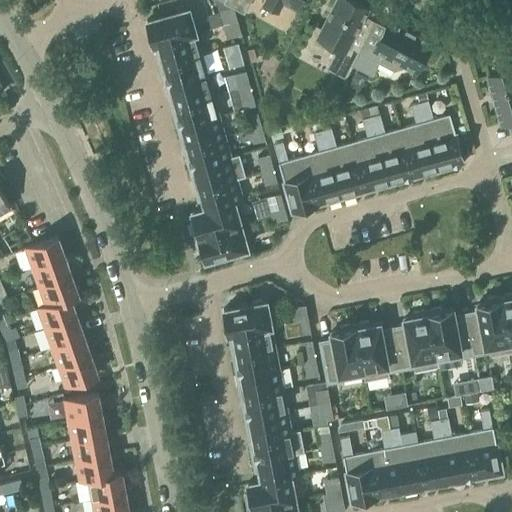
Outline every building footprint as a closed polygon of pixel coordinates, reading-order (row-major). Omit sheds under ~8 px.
[(297,8),(300,0),(226,0),(225,2),(244,12),(250,0),(266,0),(265,3),(280,11),(284,2),(297,8)] [(347,77),(354,65),(362,49),(361,48),(350,42),(368,7),(354,0),(337,0),(322,29),(318,27),(311,40),(310,43),(312,46),(319,50),(322,49),(325,47),(329,40),(340,46),(329,67),(347,77)] [(155,44),(196,32),(190,8),(148,20),(155,44)] [(235,9),(221,13),(224,24),(238,20),(235,9)] [(405,26),(391,19),(377,46),(366,41),(369,36),(368,35),(361,48),(362,49),(354,65),(374,75),(381,61),(395,69),(403,67),(405,63),(417,69),(432,40),(418,33),(419,32),(418,30),(407,24),(405,25),(405,26)] [(238,20),(224,24),(227,36),(242,32),(238,20)] [(199,54),(202,53),(196,32),(155,44),(158,56),(163,55),(165,64),(199,54)] [(239,43),(239,42),(224,46),(230,67),(245,63),(241,52),(239,43)] [(202,53),(199,54),(165,64),(167,72),(163,74),(166,86),(208,74),(202,53)] [(511,69),(489,76),(494,96),(495,95),(497,102),(496,103),(502,122),(511,119),(511,69)] [(250,84),(247,73),(236,76),(239,87),(250,84)] [(206,97),(214,94),(208,74),(166,86),(170,98),(174,97),(176,105),(206,97)] [(254,96),(250,84),(239,87),(242,99),(254,96)] [(427,91),(418,94),(421,102),(429,100),(427,91)] [(214,94),(206,97),(176,105),(179,114),(174,115),(177,128),(220,115),(214,94)] [(421,102),(440,169),(453,165),(452,163),(463,160),(464,163),(465,163),(451,113),(450,114),(434,118),(429,100),(421,102)] [(402,127),(415,173),(425,170),(426,173),(440,169),(421,102),(412,105),(417,123),(402,127)] [(372,116),(391,183),(405,179),(404,177),(415,173),(402,127),(386,132),(381,113),(372,116)] [(262,125),(259,114),(247,117),(251,129),(262,125)] [(188,147),(226,136),(220,115),(177,128),(181,140),(185,139),(188,147)] [(353,141),(366,187),(377,184),(377,187),(391,183),(372,116),(363,118),(369,137),(353,141)] [(320,120),(312,122),(315,132),(323,130),(320,120)] [(266,137),(262,125),(251,129),(254,141),(266,137)] [(280,127),(270,130),(273,139),(273,140),(283,137),(280,127)] [(323,130),(342,197),(356,193),(355,190),(366,187),(353,141),(338,146),(332,127),(323,130)] [(304,155),(317,201),(328,198),(329,200),(342,197),(323,130),(315,132),(320,151),(304,155)] [(232,157),(232,156),(226,136),(188,147),(190,156),(186,157),(189,169),(232,157)] [(279,162),(294,212),(294,210),(308,206),(307,204),(317,201),(304,155),(289,159),(284,141),(275,143),(280,162),(279,162)] [(200,189),(238,178),(247,176),(240,154),(232,156),(232,157),(189,169),(193,182),(197,180),(200,189)] [(274,167),(271,156),(259,159),(262,170),(274,167)] [(277,179),(274,167),(262,170),(266,182),(277,179)] [(0,180),(5,178),(0,168),(0,212),(12,206),(0,186),(0,180)] [(238,178),(200,189),(203,197),(198,199),(202,209),(202,210),(235,201),(235,202),(244,199),(238,178)] [(285,207),(282,195),(267,199),(271,211),(285,207)] [(202,209),(199,210),(193,212),(196,222),(191,223),(195,237),(242,224),(235,202),(235,201),(202,210),(202,209)] [(274,222),(289,218),(285,207),(271,211),(274,222)] [(242,224),(195,237),(199,251),(204,250),(207,260),(234,252),(236,254),(244,251),(245,249),(248,248),(242,224)] [(321,244),(318,228),(302,231),(306,247),(321,244)] [(327,265),(399,250),(403,269),(413,267),(406,234),(324,251),(327,265)] [(59,236),(26,247),(33,267),(66,255),(59,236)] [(66,255),(33,267),(40,286),(73,274),(66,255)] [(73,274),(40,286),(47,305),(72,297),(80,294),(73,274)] [(511,292),(501,295),(511,350),(511,292)] [(474,347),(473,348),(474,356),(487,354),(488,357),(511,352),(511,350),(501,295),(487,298),(488,302),(478,304),(479,310),(467,313),(474,347)] [(47,305),(39,308),(46,327),(79,316),(72,297),(47,305)] [(229,334),(272,325),(267,301),(264,302),(262,300),(254,301),(253,304),(225,309),(229,334)] [(309,318),(307,306),(292,309),(294,321),(309,318)] [(443,306),(428,309),(437,356),(438,356),(460,352),(461,358),(474,356),(473,348),(474,347),(467,313),(455,315),(454,309),(443,311),(443,306)] [(437,356),(428,309),(414,312),(415,316),(405,318),(406,324),(394,327),(402,369),(414,367),(415,370),(415,371),(440,366),(440,365),(438,356),(437,356)] [(79,316),(46,327),(52,347),(85,335),(79,316)] [(312,330),(309,318),(294,321),(297,333),(312,330)] [(0,326),(3,333),(11,329),(7,319),(0,322),(0,326)] [(402,369),(394,327),(382,329),(381,323),(370,325),(369,320),(355,323),(364,370),(365,379),(365,380),(391,375),(390,374),(390,371),(402,369)] [(333,338),(320,341),(328,383),(343,381),(342,375),(364,370),(355,323),(341,326),(342,330),(332,332),(333,338)] [(272,325),(229,334),(232,346),(236,345),(238,354),(276,347),(272,325)] [(59,366),(92,355),(85,335),(52,347),(59,366)] [(276,347),(238,354),(240,363),(235,364),(237,376),(280,368),(276,347)] [(18,348),(9,350),(12,360),(21,358),(18,348)] [(305,363),(317,361),(315,349),(303,351),(305,363)] [(66,386),(99,374),(92,355),(59,366),(66,386)] [(14,370),(23,368),(21,358),(12,360),(14,370)] [(307,375),(319,373),(317,361),(305,363),(307,375)] [(25,385),(46,382),(44,368),(23,371),(25,385)] [(246,396),(284,389),(280,368),(237,376),(240,388),(244,388),(246,396)] [(478,379),(469,381),(471,393),(478,391),(480,391),(478,379)] [(245,418),(288,411),(284,389),(246,396),(248,405),(243,406),(245,418)] [(329,390),(317,392),(319,405),(331,403),(329,390)] [(471,393),(464,394),(466,403),(480,401),(478,391),(471,393)] [(99,393),(65,399),(69,420),(103,413),(99,393)] [(23,394),(14,396),(17,406),(25,403),(23,394)] [(456,413),(450,395),(437,399),(442,417),(456,413)] [(19,416),(28,414),(25,403),(17,406),(19,416)] [(321,416),(333,414),(331,403),(319,405),(321,416)] [(438,407),(429,409),(431,420),(440,418),(439,409),(438,407)] [(469,432),(477,475),(502,470),(502,474),(503,474),(494,427),(493,427),(490,409),(481,411),(484,429),(469,432)] [(254,439),(292,431),(288,411),(245,418),(248,431),(253,430),(254,439)] [(103,413),(69,420),(73,440),(107,434),(103,413)] [(440,418),(452,480),(477,475),(469,432),(453,435),(449,417),(440,418)] [(419,441),(427,485),(452,480),(440,418),(431,420),(435,438),(419,441)] [(365,422),(343,426),(340,431),(341,434),(366,429),(365,422)] [(391,428),(403,489),(427,485),(419,441),(403,444),(400,426),(391,428)] [(369,451),(378,494),(403,489),(391,428),(382,430),(385,448),(369,451)] [(296,453),(297,454),(305,452),(301,429),(292,431),(254,439),(256,447),(251,448),(254,461),(296,453)] [(76,460),(111,453),(107,434),(73,440),(76,460)] [(331,434),(319,436),(321,448),(333,446),(331,434)] [(39,436),(30,438),(33,448),(42,446),(39,436)] [(378,494),(369,451),(354,454),(350,436),(341,438),(345,456),(344,456),(353,503),(354,503),(353,499),(378,494)] [(42,446),(33,448),(35,458),(44,456),(42,446)] [(333,446),(321,448),(324,460),(336,457),(333,446)] [(111,453),(76,460),(80,481),(89,479),(89,478),(115,473),(111,453)] [(301,475),(297,454),(296,453),(254,461),(256,473),(261,472),(262,480),(262,481),(292,476),(301,475)] [(123,471),(115,473),(89,478),(89,479),(92,499),(127,493),(123,471)] [(41,488),(50,486),(48,476),(39,477),(41,488)] [(262,480),(249,483),(251,493),(246,494),(249,508),(296,499),(292,476),(262,481),(262,480)] [(24,488),(22,479),(10,482),(13,491),(24,488)] [(327,493),(342,490),(340,479),(325,481),(327,493)] [(2,484),(4,493),(13,491),(10,482),(2,484)] [(43,498),(52,496),(50,486),(41,488),(43,498)] [(342,490),(327,493),(330,505),(345,502),(342,490)] [(127,493),(92,499),(94,511),(130,511),(131,511),(127,493)] [(298,511),(296,499),(249,508),(249,511),(298,511)]
